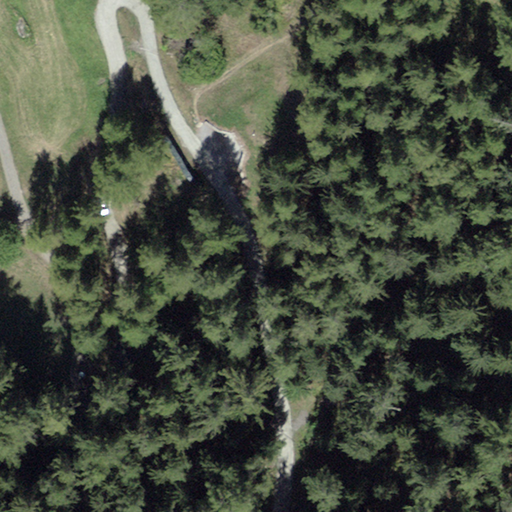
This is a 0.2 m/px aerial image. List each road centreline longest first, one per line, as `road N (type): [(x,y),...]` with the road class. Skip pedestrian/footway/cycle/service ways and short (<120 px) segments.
road 1 (track): [(205,167),(240,212),(282,398),(287,438),(276,511)]
road 2 (track): [(128,334),(103,194),(118,111),(102,10),(108,0)]
road 3 (track): [(0,148),(23,226),(55,270),(72,313),(87,383)]
road 4 (track): [(133,0),(167,107),(205,167)]
